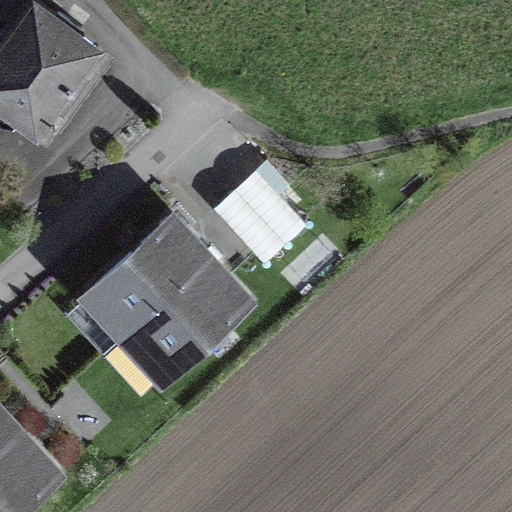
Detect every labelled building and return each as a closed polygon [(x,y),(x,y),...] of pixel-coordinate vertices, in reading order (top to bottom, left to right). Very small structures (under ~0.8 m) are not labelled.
[(34,6),(0,52),(0,114),(46,147),(109,60),(34,6)] [(261,174),(239,193),(286,246),(308,226),(261,174)] [(286,246),(239,193),(218,212),(265,264),(286,246)] [(174,217),(76,306),(116,350),(214,261),(174,217)] [(214,261),(116,350),(157,394),(254,304),(214,261)] [(0,457),(23,436),(0,411),(0,457)] [(23,436),(0,457),(0,511),(37,511),(68,485),(23,436)]
